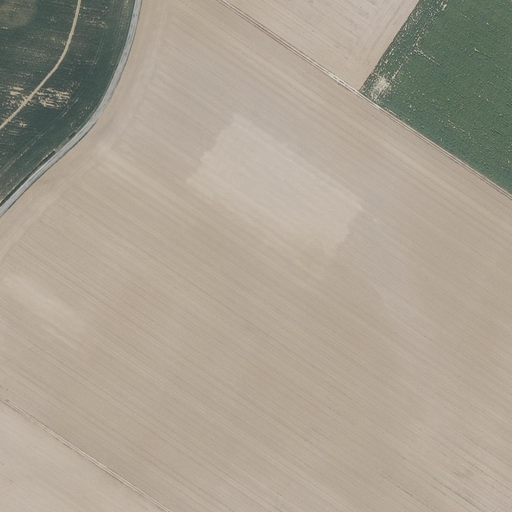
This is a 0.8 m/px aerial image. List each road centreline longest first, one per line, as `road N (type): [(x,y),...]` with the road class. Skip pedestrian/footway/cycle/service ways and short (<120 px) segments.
road 1 (track): [(220,0),(511,197),(169,511),(0,396)]
road 2 (unclassified): [(138,0),(98,114),(0,213)]
